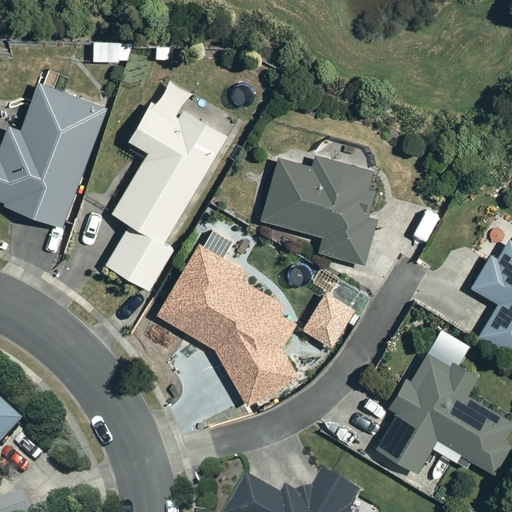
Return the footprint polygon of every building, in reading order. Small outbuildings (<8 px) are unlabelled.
[(121,43),(95,42),(95,62),(120,62),(121,43)] [(157,59),(170,59),(170,47),(157,47),(157,59)] [(153,53),(136,48),(125,83),(142,88),(153,53)] [(108,111),(41,85),(23,132),(11,127),(0,154),(0,203),(63,228),(108,111)] [(182,120),(154,103),(132,142),(150,152),(114,214),(131,224),(108,265),(151,290),(175,248),(166,243),(228,136),(187,112),(182,120)] [(320,253),(366,266),(379,218),(371,216),(378,190),(370,188),(375,171),(317,155),(314,167),(280,158),(263,221),(324,238),(320,253)] [(511,240),(510,239),(498,259),(492,256),(473,289),(499,304),(479,338),(511,356),(511,240)] [(287,306),(243,281),(248,272),(201,244),(160,316),(216,349),(250,407),(301,377),(284,344),(298,324),(281,314),(287,306)] [(358,311),(329,293),(305,331),(333,349),(358,311)] [(452,367),(430,354),(412,384),(408,381),(391,410),(399,415),(378,451),(418,474),(437,441),(496,475),(511,448),(511,445),(507,443),(511,435),(511,422),(470,397),(481,378),(455,362),(452,367)] [(0,452),(27,423),(0,397),(0,452)] [(374,511),(378,507),(324,477),(309,503),(288,491),(283,501),(249,482),(231,511),(374,511)] [(0,511),(32,511),(27,497),(0,505),(0,511)]
